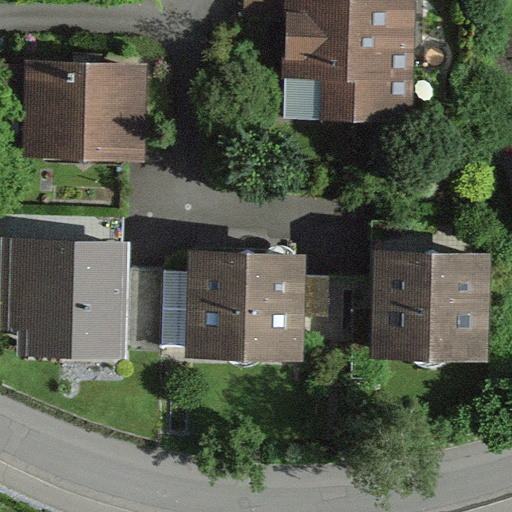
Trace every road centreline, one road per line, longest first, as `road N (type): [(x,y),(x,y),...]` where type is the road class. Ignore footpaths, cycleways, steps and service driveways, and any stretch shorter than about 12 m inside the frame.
road 1 (residential): [(0,14),(198,21),(191,213),(348,215)]
road 2 (residential): [(259,498),(135,476),(0,417)]
road 3 (residential): [(511,456),(401,489),(259,498)]
